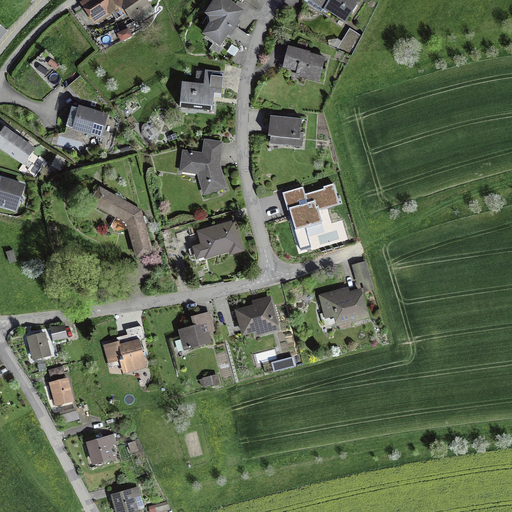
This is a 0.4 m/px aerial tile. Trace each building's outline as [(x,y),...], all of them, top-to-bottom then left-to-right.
[(86,0),(84,2),(96,21),(122,4),(131,18),(149,6),(144,0),(86,0)] [(225,0),(218,0),(209,14),(215,18),(204,34),(219,44),(242,12),(225,0)] [(311,0),(343,21),(357,1),(355,0),(311,0)] [(326,58),(288,47),(282,66),(303,73),(302,76),(319,81),(326,58)] [(204,86),(182,84),(180,107),(211,110),(213,96),(219,97),(222,73),(205,72),(204,86)] [(80,77),(68,86),(81,102),(80,109),(72,107),(66,126),(99,135),(109,109),(80,77)] [(302,120),(270,116),(268,135),(281,137),(280,144),(299,146),(302,120)] [(33,149),(4,129),(0,135),(0,147),(23,163),(33,149)] [(202,155),(184,152),(182,165),(197,167),(205,193),(225,187),(217,162),(221,144),(204,141),(202,155)] [(0,179),(0,204),(15,209),(22,187),(0,179)] [(334,184),(323,187),(324,189),(305,194),(303,187),(282,193),(288,211),(289,210),(301,250),(311,247),(305,227),(322,222),(318,207),(339,201),(334,184)] [(101,190),(93,203),(128,222),(136,256),(151,252),(141,213),(101,190)] [(234,222),(199,232),(203,245),(194,248),(197,258),(206,255),(207,259),(242,250),(234,222)] [(365,264),(358,266),(365,291),(372,289),(365,264)] [(345,290),(321,297),(326,314),(333,312),(337,324),(366,315),(359,291),(347,295),(345,290)] [(255,306),(237,311),(243,332),(255,329),(256,334),(276,328),(267,296),(253,300),(255,306)] [(193,326),(180,329),(183,339),(179,340),(181,350),(210,343),(207,331),(213,329),(209,314),(191,318),(193,326)] [(63,326),(50,329),(52,340),(65,338),(63,326)] [(129,338),(106,344),(112,364),(122,361),(125,369),(145,363),(138,340),(144,338),(140,326),(127,330),(129,338)] [(43,334),(28,338),(34,359),(49,355),(43,334)] [(291,358),(272,364),(274,371),(294,365),(291,358)] [(216,376),(204,379),(206,386),(218,383),(216,376)] [(66,377),(50,381),(57,404),(72,400),(66,377)] [(76,411),(62,415),(64,423),(79,419),(76,411)] [(113,436),(87,443),(93,463),(112,458),(108,444),(115,443),(113,436)] [(138,488),(113,495),(118,511),(136,511),(135,507),(143,504),(138,488)]
